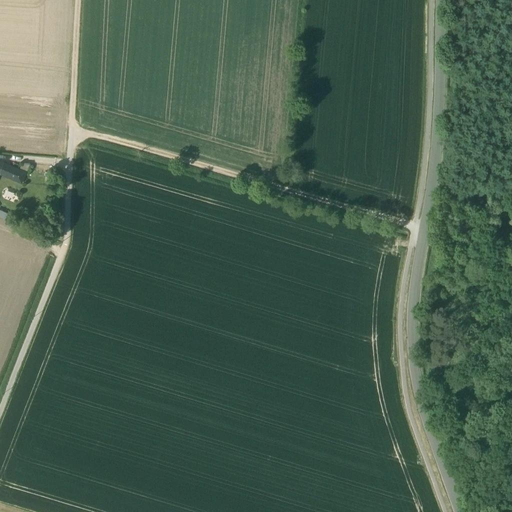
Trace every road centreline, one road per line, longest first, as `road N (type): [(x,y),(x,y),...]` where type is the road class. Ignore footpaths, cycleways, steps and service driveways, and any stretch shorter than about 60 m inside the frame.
road 1 (unclassified): [(440,0),(410,351),(458,511)]
road 2 (track): [(71,128),(422,229)]
road 3 (unclassified): [(73,94),(66,242),(0,411)]
